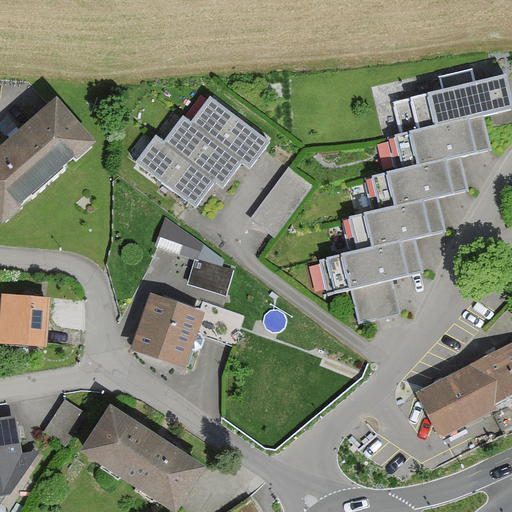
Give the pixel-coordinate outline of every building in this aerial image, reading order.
[(511,118),(511,115),(504,81),(405,103),(413,136),(385,142),(392,172),(366,177),(374,214),(345,221),(353,254),(325,260),(334,301),(410,284),(402,250),(445,240),(437,204),(466,197),(459,164),(492,157),(485,125),(511,118)] [(274,148),(210,100),(191,125),(182,118),(161,145),(151,138),(129,168),(193,217),(213,192),(221,198),(241,173),(250,180),(274,148)] [(0,154),(0,231),(93,151),(55,107),(0,154)] [(313,185),(289,168),(251,221),(275,238),(313,185)] [(204,322),(152,304),(133,359),(185,377),(204,322)] [(49,308),(1,305),(0,320),(0,347),(46,351),(49,308)] [(511,349),(415,403),(439,447),(499,414),(497,410),(511,401),(511,349)] [(76,414),(65,407),(43,439),(54,446),(76,414)] [(180,511),(205,473),(109,415),(83,458),(171,511),(180,511)] [(0,502),(12,500),(36,457),(22,460),(15,426),(0,428),(0,502)] [(257,511),(249,500),(231,511),(257,511)]
